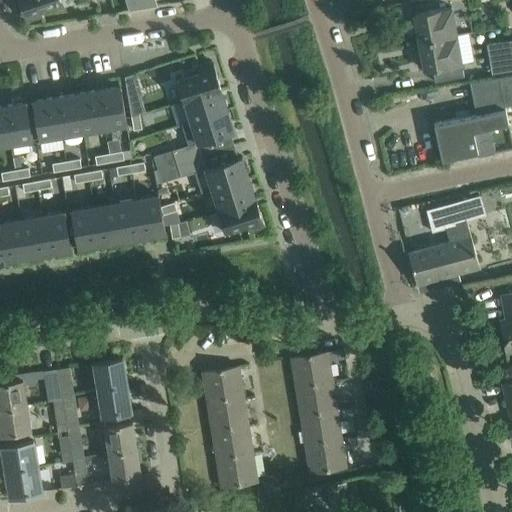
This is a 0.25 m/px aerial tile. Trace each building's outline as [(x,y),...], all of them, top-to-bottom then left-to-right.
[(62,2),(61,0),(21,0),(28,20),(42,16),(40,9),(62,2)] [(125,0),(129,10),(157,5),(155,0),(125,0)] [(456,35),(451,7),(439,9),(415,13),(420,41),(456,35)] [(464,76),(457,35),(456,35),(420,41),(425,68),(424,68),(425,70),(432,69),(435,82),(464,76)] [(511,68),(511,47),(511,40),(490,44),(495,72),(511,68)] [(178,79),(185,100),(221,89),(212,61),(198,65),(200,72),(178,79)] [(511,73),(498,76),(504,105),(511,103),(511,73)] [(476,114),(434,123),(442,159),(478,152),(479,156),(497,152),(491,127),(508,123),(504,105),(498,76),(470,81),(476,114)] [(127,123),(120,86),(98,90),(104,127),(127,123)] [(227,109),(221,89),(185,100),(191,120),(191,121),(227,109)] [(104,127),(98,90),(77,93),(83,131),(104,127)] [(83,131),(77,93),(55,97),(62,134),(83,131)] [(62,134),(55,97),(33,100),(40,138),(62,134)] [(137,100),(129,102),(131,116),(140,114),(137,100)] [(26,102),(4,105),(10,143),(32,139),(26,102)] [(0,144),(10,143),(4,105),(0,106),(0,144)] [(234,131),(227,109),(191,121),(191,120),(182,123),(188,144),(172,149),(177,163),(204,154),(200,141),(234,131)] [(142,128),(140,114),(131,116),(134,130),(142,128)] [(123,151),(109,153),(110,161),(124,159),(123,151)] [(110,161),(109,153),(95,155),(96,164),(110,161)] [(208,167),(204,154),(177,163),(181,176),(206,168),(213,189),(249,177),(242,156),(208,167)] [(80,158),(66,160),(68,169),(81,166),(80,158)] [(68,169),(66,160),(52,163),(54,171),(68,169)] [(144,161),(131,164),(130,164),(132,172),(146,170),(144,161)] [(132,172),(130,164),(116,166),(118,175),(132,172)] [(29,167),(15,169),(16,178),(30,175),(29,167)] [(16,178),(15,169),(1,172),(3,180),(16,178)] [(103,177),(102,169),(88,171),(89,180),(103,177)] [(89,180),(88,171),(74,174),(75,182),(89,180)] [(69,175),(63,176),(65,192),(72,191),(69,175)] [(255,198),(249,177),(213,189),(219,209),(255,198)] [(52,186),(50,178),(36,180),(38,189),(52,186)] [(38,189),(36,180),(23,183),(24,191),(38,189)] [(0,195),(9,194),(8,185),(0,186),(0,195)] [(159,194),(136,198),(143,236),(165,232),(159,194)] [(143,236),(136,198),(115,202),(122,240),(143,236)] [(264,226),(255,198),(219,209),(226,231),(248,224),(250,230),(264,226)] [(122,240),(115,202),(94,206),(100,243),(122,240)] [(100,243),(94,206),(72,210),(78,247),(100,243)] [(167,210),(170,224),(178,222),(176,208),(167,210)] [(65,211),(43,215),(49,252),(71,249),(65,211)] [(49,252),(43,215),(21,219),(28,256),(49,252)] [(28,256),(21,219),(0,222),(7,260),(28,256)] [(479,266),(474,247),(466,219),(455,223),(456,225),(446,228),(449,240),(408,252),(417,283),(479,266)] [(181,236),(178,222),(170,224),(172,238),(181,236)] [(511,349),(511,293),(503,296),(507,319),(500,321),(506,351),(511,349)] [(337,359),(346,357),(344,348),(335,350),(337,359)] [(333,380),(328,350),(291,356),(294,372),(297,371),(299,384),(300,385),(333,380)] [(127,384),(122,358),(94,362),(99,389),(127,384)] [(244,394),(239,365),(202,371),(205,386),(209,386),(211,399),(244,394)] [(73,393),(69,366),(57,368),(62,395),(73,393)] [(62,398),(62,395),(57,368),(43,370),(48,400),(53,400),(62,398)] [(0,407),(27,403),(23,379),(0,382),(0,407)] [(337,408),(333,380),(300,385),(299,384),(296,385),(298,400),(302,400),(304,413),(337,408)] [(511,380),(502,383),(511,421),(507,422),(511,441),(511,380)] [(131,410),(127,384),(99,389),(103,415),(131,410)] [(78,419),(73,393),(62,395),(62,398),(66,421),(78,419)] [(248,422),(244,394),(211,399),(207,399),(210,415),(213,414),(215,427),(215,428),(248,422)] [(67,423),(66,421),(62,398),(53,400),(57,424),(67,423)] [(31,429),(27,403),(0,407),(0,429),(1,434),(31,429)] [(353,405),(343,407),(344,415),(355,413),(353,405)] [(342,437),(337,408),(304,413),(300,413),(303,429),(307,428),(309,441),(309,442),(342,437)] [(137,449),(132,421),(104,426),(109,453),(137,449)] [(253,451),(248,422),(215,428),(215,427),(212,428),(214,443),(218,442),(220,456),(253,451)] [(80,433),(68,435),(72,458),(84,457),(80,433)] [(72,458),(68,435),(59,436),(63,461),(72,460),(72,458)] [(356,435),(346,437),(348,444),(357,443),(356,435)] [(346,466),(342,437),(309,442),(309,441),(305,442),(308,457),(311,457),(313,470),(310,470),(310,472),(346,466)] [(37,465),(33,440),(2,445),(7,470),(37,465)] [(141,474),(137,449),(109,453),(113,479),(141,474)] [(258,480),(253,451),(220,456),(216,456),(219,471),(223,471),(225,484),(221,485),(221,486),(258,480)] [(88,483),(84,457),(72,458),(72,460),(74,473),(76,485),(88,483)] [(41,490),(37,465),(7,470),(11,495),(41,490)] [(76,485),(74,473),(60,475),(62,487),(76,485)] [(272,483),(264,484),(265,492),(266,494),(274,493),(273,491),(272,483)] [(350,483),(329,486),(333,509),(353,506),(350,483)]
